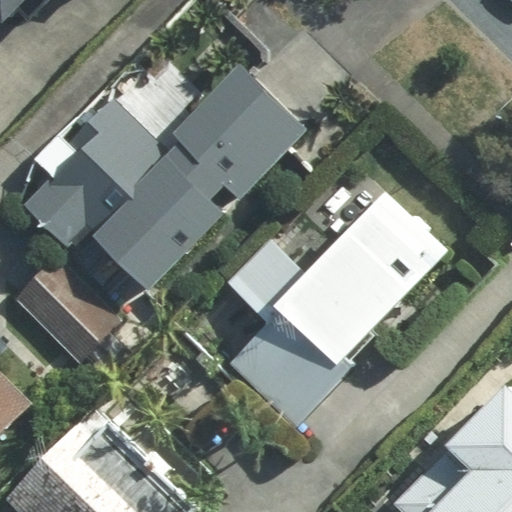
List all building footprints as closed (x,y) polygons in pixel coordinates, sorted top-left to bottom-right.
[(0,0),(0,24),(16,9),(23,16),(39,0),(0,0)] [(120,229),(176,282),(332,119),(265,56),(181,144),(129,94),(88,137),(99,147),(73,175),(69,171),(42,199),(84,239),(100,222),(114,235),(120,229)] [(309,425),(475,240),(409,180),(242,365),(309,425)] [(69,250),(24,296),(90,360),(135,314),(69,250)] [(0,444),(48,397),(0,350),(0,444)] [(511,511),(511,394),(410,499),(423,511),(511,511)] [(109,401),(18,497),(34,511),(211,511),(219,504),(109,401)]
